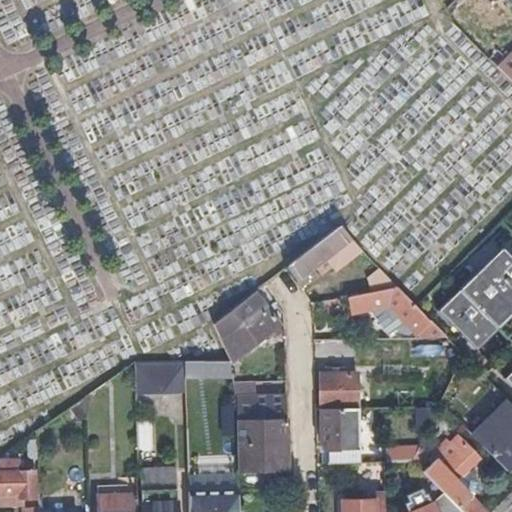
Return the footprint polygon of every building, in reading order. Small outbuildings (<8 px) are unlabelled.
[(511,0),(492,0),(484,8),(496,20),(511,3),(511,0)] [(511,3),(496,20),(507,31),(511,25),(511,3)] [(507,58),(511,52),(511,43),(502,53),(507,58)] [(491,59),(498,67),(505,59),(507,58),(502,53),(500,50),(491,59)] [(505,59),(498,67),(511,81),(511,52),(507,58),(505,59)] [(351,241),(340,227),(289,267),(302,288),(308,283),(304,277),(333,255),(347,244),(352,249),(358,245),(352,240),(351,241)] [(511,384),(511,257),(503,249),(440,312),(478,351),(500,330),(511,342),(511,373),(506,379),(511,384)] [(382,270),(370,277),(373,292),(398,286),(382,270)] [(370,277),(361,279),(364,294),(373,292),(370,277)] [(398,286),(373,292),(364,294),(349,297),(354,315),(371,311),(393,336),(401,330),(404,333),(412,335),(416,334),(419,332),(422,336),(423,335),(427,339),(431,339),(449,338),(418,306),(407,296),(398,286)] [(215,323),(234,361),(281,324),(257,291),(215,323)] [(327,318),(342,315),(339,299),(323,302),(327,318)] [(465,355),(449,338),(439,347),(459,367),(465,355)] [(432,356),(431,339),(427,339),(409,339),(410,356),(432,356)] [(186,362),(136,364),(136,394),(187,394),(186,379),(186,362)] [(205,362),(186,362),(186,379),(205,378),(205,362)] [(322,375),(322,410),(361,409),(360,375),(322,375)] [(257,382),(237,383),(240,419),(240,472),(261,472),(262,467),(270,467),(270,472),(289,471),(287,396),(257,397),(257,382)] [(86,407),(85,399),(71,409),(78,421),(86,421),(86,407)] [(508,472),(511,467),(511,403),(509,401),(473,437),(508,472)] [(361,409),(322,410),(323,434),(323,445),(330,453),(362,452),(361,409)] [(419,430),(429,429),(439,409),(419,409),(419,430)] [(152,453),(154,420),(136,419),(134,452),(152,453)] [(486,511),(473,498),(457,482),(467,471),(479,459),(459,439),(424,473),(444,494),(462,511),(486,511)] [(387,450),(388,463),(413,462),(419,448),(387,450)] [(362,464),(362,452),(330,453),(330,465),(346,464),(362,464)] [(0,460),(0,505),(20,505),(20,499),(36,499),(34,472),(19,472),(19,460),(0,460)] [(457,482),(473,498),(479,492),(479,483),(467,471),(457,482)] [(179,511),(179,489),(143,490),(144,511),(179,511)] [(190,492),(190,511),(241,511),(241,491),(190,492)] [(98,494),(98,511),(137,511),(137,492),(98,494)] [(386,511),(386,494),(371,494),(371,501),(345,502),(344,511),(386,511)] [(462,511),(444,494),(432,505),(416,511),(462,511)]
